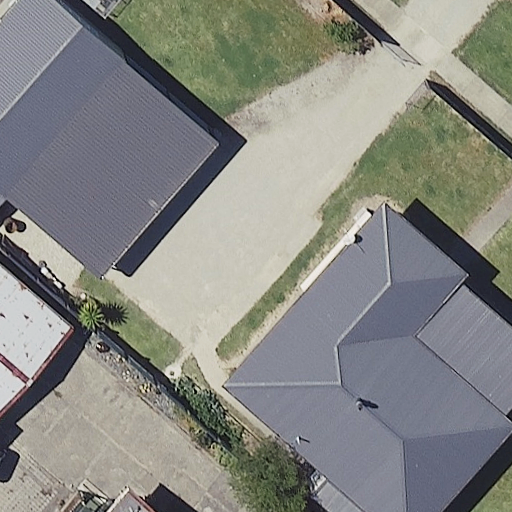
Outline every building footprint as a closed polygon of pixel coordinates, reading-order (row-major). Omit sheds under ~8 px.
[(0,0),(0,175),(7,182),(123,51),(64,0),(0,0)] [(121,0),(89,0),(107,16),(121,0)] [(460,260),(375,186),(214,368),(379,511),(424,511),(511,412),(511,410),(408,319),(460,260)] [(0,392),(69,314),(0,254),(0,392)] [(167,511),(119,469),(81,511),(167,511)]
